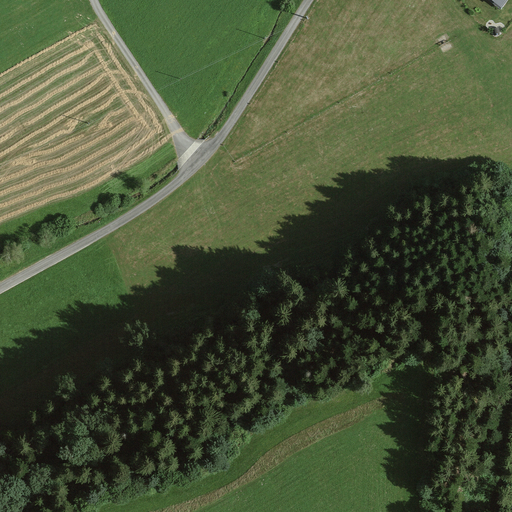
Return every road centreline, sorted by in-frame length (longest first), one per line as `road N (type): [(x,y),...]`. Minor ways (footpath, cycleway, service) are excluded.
road 1 (unclassified): [(0,288),(178,183),(231,122),(307,0)]
road 2 (track): [(94,0),(201,161)]
